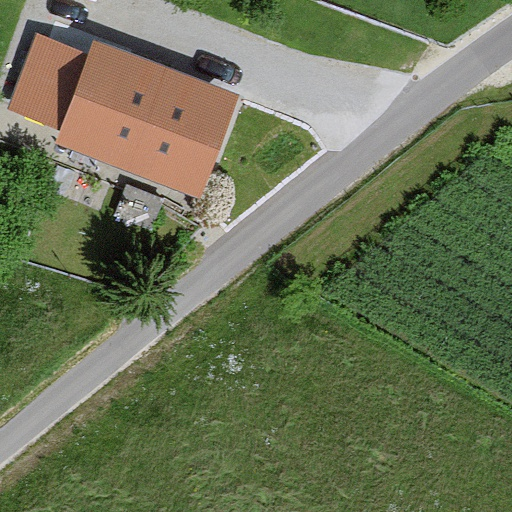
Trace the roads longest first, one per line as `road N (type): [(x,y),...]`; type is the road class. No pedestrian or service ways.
road 1 (residential): [(511,49),(0,449)]
road 2 (unknown): [(479,74),(269,45)]
